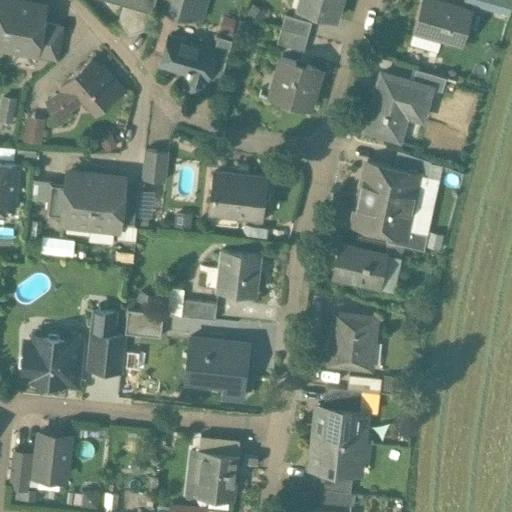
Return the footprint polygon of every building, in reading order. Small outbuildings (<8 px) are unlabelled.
[(45,5),(17,0),(0,0),(0,45),(14,48),(20,43),(35,46),(37,46),(42,21),(45,5)] [(123,0),(118,19),(129,32),(146,27),(152,7),(152,4),(153,4),(154,0),(123,0)] [(154,0),(153,4),(201,18),(206,0),(154,0)] [(339,0),(307,0),(305,9),(335,18),(339,0)] [(473,7),(447,0),(421,0),(410,41),(436,48),(440,36),(463,42),(473,7)] [(511,0),(494,0),(492,7),(509,12),(511,0)] [(313,20),(285,12),(281,27),(308,35),(313,20)] [(62,25),(42,21),(37,46),(35,46),(34,54),(56,58),(62,25)] [(308,35),(281,27),(277,41),(304,49),(308,35)] [(215,49),(169,35),(160,64),(187,72),(184,81),(189,88),(198,90),(204,87),(207,78),(208,79),(209,77),(217,49),(215,49)] [(231,39),(219,36),(215,49),(217,49),(209,77),(220,80),(231,39)] [(321,66),(282,55),(277,73),(283,75),(276,97),(309,107),(321,66)] [(92,58),(61,85),(62,87),(64,89),(59,94),(65,100),(78,89),(87,98),(97,110),(122,87),(109,72),(106,74),(92,58)] [(447,76),(417,67),(413,78),(432,83),(431,85),(443,88),(447,76)] [(413,78),(383,69),(366,126),(400,136),(408,111),(422,116),(431,85),(432,83),(413,78)] [(65,100),(59,94),(64,89),(62,87),(46,102),(64,122),(73,113),(72,111),(87,98),(78,89),(65,100)] [(1,93),(0,107),(0,117),(13,119),(15,94),(1,93)] [(23,136),(42,140),(48,115),(28,111),(23,136)] [(168,151),(144,149),(141,176),(165,179),(168,151)] [(431,160),(397,149),(394,165),(418,171),(417,172),(428,175),(431,160)] [(394,165),(367,159),(354,218),(368,221),(367,225),(381,229),(384,228),(384,225),(389,226),(405,230),(405,227),(417,172),(418,171),(394,165)] [(0,161),(0,207),(12,208),(16,163),(0,161)] [(95,173),(68,170),(66,181),(63,217),(62,221),(90,224),(95,173)] [(265,176),(216,170),(210,211),(259,218),(265,176)] [(123,176),(95,173),(90,224),(118,227),(118,223),(122,187),(123,176)] [(49,179),(45,215),(63,217),(66,181),(49,179)] [(140,189),(122,187),(118,223),(136,225),(140,189)] [(138,219),(153,221),(157,191),(142,189),(138,219)] [(427,232),(405,227),(405,230),(389,226),(386,240),(387,240),(423,248),(427,232)] [(73,252),(76,239),(56,234),(53,248),(73,252)] [(386,240),(358,234),(355,245),(384,252),(387,240),(386,240)] [(355,245),(340,242),(333,273),(378,283),(385,252),(355,245)] [(260,252),(222,247),(217,288),(255,293),(260,252)] [(186,288),(170,287),(167,312),(183,314),(184,299),(186,288)] [(216,302),(184,299),(183,314),(215,318),(216,302)] [(161,312),(128,308),(125,331),(158,334),(161,312)] [(114,311),(94,309),(88,366),(120,369),(124,334),(112,333),(114,311)] [(377,315),(335,311),(329,362),(371,366),(377,315)] [(81,337),(34,332),(32,349),(24,348),(21,377),(67,382),(68,372),(77,373),(81,337)] [(237,341),(190,336),(186,370),(214,374),(214,372),(226,373),(224,393),(243,395),(247,352),(236,351),(237,341)] [(381,377),(350,373),(348,387),(361,389),(380,391),(381,377)] [(348,387),(326,385),(323,405),(359,409),(361,389),(348,387)] [(323,405),(317,405),(314,435),(361,441),(365,410),(323,405)] [(69,434),(39,431),(34,470),(65,473),(69,434)] [(361,441),(314,435),(310,466),(316,467),(352,471),(358,472),(361,441)] [(236,452),(198,448),(196,466),(201,467),(198,493),(232,496),(236,452)] [(30,451),(14,449),(10,485),(26,487),(30,451)] [(352,471),(316,467),(314,487),(321,488),(350,491),(352,471)] [(350,491),(321,488),(320,501),(351,505),(352,491),(350,491)]
